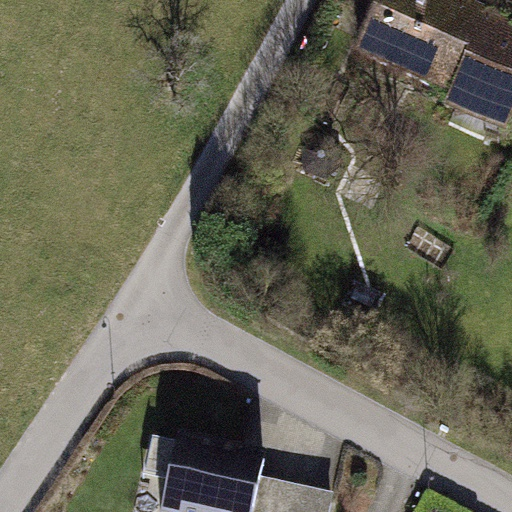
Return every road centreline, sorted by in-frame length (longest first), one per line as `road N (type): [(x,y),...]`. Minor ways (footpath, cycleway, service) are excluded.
road 1 (residential): [(139,303),(511,501)]
road 2 (residential): [(301,0),(139,303)]
road 3 (residential): [(139,303),(4,511)]
